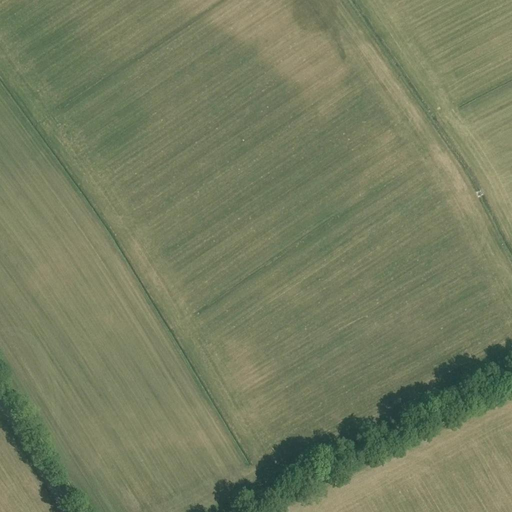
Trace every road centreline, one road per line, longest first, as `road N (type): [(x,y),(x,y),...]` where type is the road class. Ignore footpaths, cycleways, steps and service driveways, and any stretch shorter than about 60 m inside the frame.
road 1 (track): [(247,511),(511,378)]
road 2 (track): [(70,511),(0,397)]
